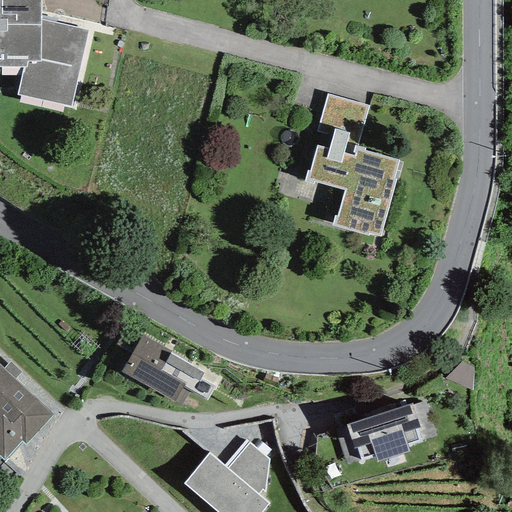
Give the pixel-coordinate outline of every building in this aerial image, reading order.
[(0,0),(0,66),(23,66),(17,95),(71,106),(87,30),(41,19),(41,0),(0,0)] [(368,106),(326,94),(315,131),(320,132),(307,178),(344,189),(334,225),(378,238),(400,160),(356,147),(368,106)] [(204,372),(201,370),(170,353),(171,351),(142,335),(120,372),(149,388),(180,406),(189,391),(192,393),(206,401),(214,386),(201,378),(204,372)] [(3,369),(14,379),(21,371),(10,361),(3,369)] [(472,391),(473,366),(461,362),(445,378),(472,391)] [(3,369),(0,365),(0,456),(3,460),(21,441),(25,444),(53,414),(14,379),(3,369)] [(421,441),(417,429),(420,428),(413,405),(412,403),(345,425),(349,436),(353,449),(356,448),(360,460),(375,456),(377,462),(409,452),(407,446),(421,441)] [(353,449),(349,436),(338,439),(346,465),(360,460),(356,448),(353,449)] [(209,454),(183,483),(216,511),(262,511),(269,505),(257,495),(261,489),(264,492),(269,460),(246,440),(223,466),(209,454)]
